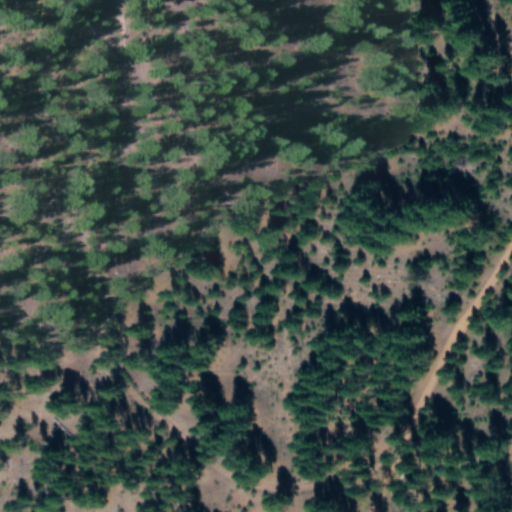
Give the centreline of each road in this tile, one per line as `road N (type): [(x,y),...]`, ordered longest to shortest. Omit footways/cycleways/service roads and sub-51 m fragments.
road 1 (track): [(461,423),(293,453),(228,477),(168,447),(138,309),(156,111),(114,33),(43,69),(0,158)]
road 2 (residential): [(411,511),(511,333)]
